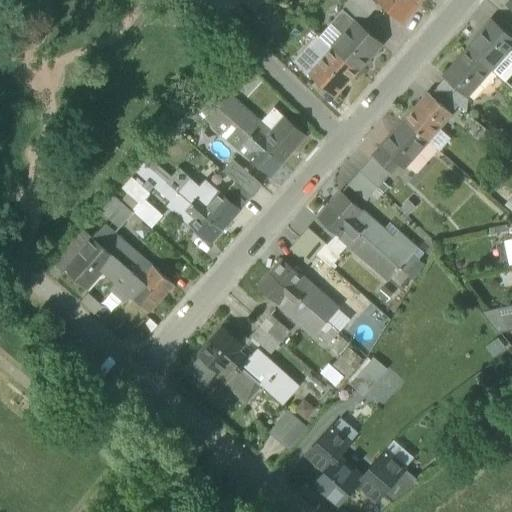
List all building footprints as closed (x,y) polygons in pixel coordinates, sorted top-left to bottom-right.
[(245,0),(244,1),(255,11),(265,0),(245,0)] [(359,19),(367,11),(354,0),(341,0),(340,2),(359,19)] [(373,0),(354,0),(367,11),(375,1),(373,0)] [(377,0),(402,22),(421,0),(377,0)] [(344,35),(356,21),(343,9),(331,23),(344,35)] [(344,35),(332,48),(358,71),(382,44),(356,21),(344,35)] [(511,39),(492,21),(467,48),(491,69),(509,50),(511,45),(511,39)] [(335,97),(358,71),(332,48),(309,74),(335,97)] [(468,96),(491,69),(467,48),(444,75),(468,96)] [(511,72),(511,52),(509,50),(491,69),(504,81),(511,72)] [(239,55),(222,73),(204,94),(205,95),(212,102),(231,81),(239,89),(240,89),(254,74),(256,72),(239,55)] [(235,94),(244,102),(263,82),(254,74),(240,89),(239,89),(235,94)] [(444,75),(436,85),(459,105),(468,96),(444,75)] [(451,114),(459,105),(436,85),(428,93),(451,114)] [(428,93),(404,120),(428,141),(451,114),(428,93)] [(217,107),(225,114),(237,101),(229,94),(217,107)] [(200,111),(205,117),(215,106),(211,102),(212,102),(205,95),(177,128),(181,132),(200,111)] [(225,114),(250,136),(281,164),(306,136),(284,117),(272,131),(237,101),(225,114)] [(250,136),(225,114),(217,107),(215,106),(205,117),(204,119),(213,126),(213,127),(248,158),(252,153),(243,145),(250,136)] [(407,165),(428,141),(404,120),(373,155),(373,156),(389,170),(390,169),(396,162),(403,169),(407,165)] [(270,177),(281,164),(250,136),(243,145),(252,153),(248,158),(270,177)] [(438,149),(428,141),(407,165),(418,174),(438,149)] [(151,155),(144,163),(153,172),(157,165),(155,158),(151,155)] [(373,156),(359,172),(377,188),(392,171),(390,169),(389,170),(373,156)] [(233,160),(223,172),(235,182),(252,197),(262,186),(233,160)] [(169,185),(153,172),(144,163),(143,163),(136,170),(171,201),(178,193),(169,185)] [(181,171),(169,185),(178,193),(178,192),(190,179),(181,171)] [(366,201),(377,188),(359,172),(347,185),(366,201)] [(150,194),(133,179),(124,190),(128,193),(139,203),(141,204),(145,200),(150,194)] [(202,190),(190,179),(178,192),(191,203),(200,212),(217,192),(208,184),(202,190)] [(252,197),(235,182),(226,193),(242,208),(252,197)] [(191,203),(178,192),(178,193),(171,201),(167,206),(188,225),(193,220),(184,212),(191,203)] [(217,192),(200,212),(222,231),(239,211),(223,197),(217,192)] [(328,205),(329,205),(399,269),(412,254),(417,249),(398,232),(393,238),(372,219),(371,220),(340,192),(328,205)] [(128,193),(120,201),(131,211),(139,203),(128,193)] [(239,211),(242,208),(226,193),(223,197),(239,211)] [(100,212),(119,229),(133,213),(131,211),(120,201),(114,196),(100,212)] [(133,213),(152,228),(162,215),(145,200),(141,204),(139,203),(131,211),(133,213)] [(200,212),(191,203),(184,212),(193,220),(200,212)] [(393,276),(399,269),(329,205),(317,218),(336,235),(348,245),(388,281),(389,280),(393,276)] [(211,244),(222,231),(200,212),(193,220),(188,225),(211,244)] [(105,224),(93,237),(114,256),(162,299),(174,285),(105,224)] [(307,228),(298,238),(315,253),(324,243),(307,228)] [(53,263),(64,273),(66,270),(65,269),(93,238),(83,230),(68,247),(53,263)] [(315,254),(330,267),(339,256),(338,256),(348,245),(336,235),(327,245),(324,243),(315,253),(315,254)] [(87,288),(103,271),(102,269),(114,256),(93,237),(93,238),(65,269),(66,270),(87,288)] [(315,254),(315,253),(298,238),(289,249),(306,264),(315,254)] [(424,265),(412,254),(399,269),(411,279),(413,280),(424,265)] [(162,299),(114,256),(102,269),(103,271),(118,283),(129,293),(151,312),(162,299)] [(281,259),(269,272),(257,286),(314,336),(316,333),(326,322),(327,322),(338,309),(281,259)] [(393,276),(405,286),(411,279),(399,269),(393,276)] [(393,276),(389,280),(401,291),(405,286),(393,276)] [(117,307),(129,293),(118,283),(106,297),(117,307)] [(347,316),(338,309),(327,322),(335,329),(347,316)] [(250,337),(270,354),(280,342),(289,332),(270,314),(260,325),(250,337)] [(316,333),(328,344),(339,332),(335,329),(327,322),(326,322),(316,333)] [(221,327),(209,340),(261,386),(262,386),(283,404),(295,391),(253,353),(252,354),(242,346),(221,327)] [(250,337),(242,346),(252,354),(253,353),(295,391),(283,404),(289,409),(305,391),(267,358),(270,354),(250,337)] [(246,402),(261,386),(209,340),(182,371),(205,391),(213,381),(221,388),(226,388),(227,386),(246,402)] [(355,372),(363,386),(385,373),(376,359),(355,372)] [(295,409),(309,418),(317,407),(303,398),(295,409)] [(282,417),(292,425),(298,419),(288,410),(282,417)] [(272,428),(282,436),(292,425),(282,417),(272,428)] [(282,437),(293,446),(308,427),(298,419),(292,425),(282,436),(282,437)] [(307,454),(321,467),(325,462),(329,466),(337,456),(338,457),(350,444),(334,430),(335,429),(333,427),(332,428),(331,427),(307,454)] [(384,451),(361,477),(362,478),(357,483),(377,500),(382,494),(405,469),(387,454),(388,453),(386,451),(386,452),(384,451)] [(338,505),(357,483),(362,478),(361,477),(338,457),(337,456),(329,466),(325,470),(315,482),(325,491),(324,493),(338,505)] [(321,467),(325,470),(329,466),(325,462),(321,467)] [(382,494),(393,504),(420,482),(405,469),(382,494)] [(313,484),(324,493),(325,491),(315,482),(313,484)]
